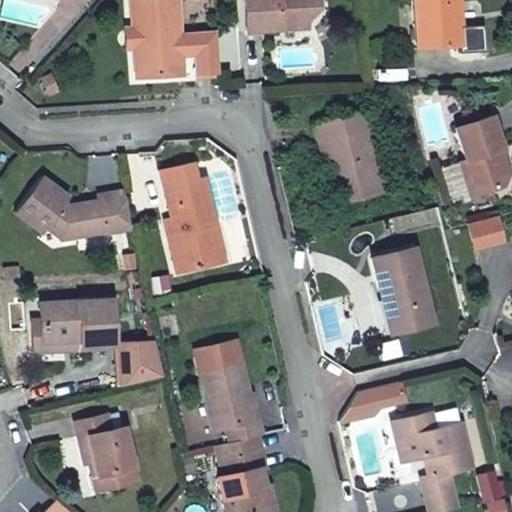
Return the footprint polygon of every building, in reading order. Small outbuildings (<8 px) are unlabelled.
[(216,71),(214,32),(179,34),(175,0),(129,0),(134,75),(179,72),(178,52),(186,52),(186,55),(194,54),(195,72),(216,71)] [(241,0),(244,31),(296,28),(296,20),(307,20),(318,8),(317,0),(241,0)] [(456,0),(411,0),(414,47),(457,46),(455,2),(457,2),(456,0)] [(314,124),(318,142),(326,139),(333,164),(342,199),(383,189),(364,112),(314,124)] [(489,112),(449,125),(459,157),(456,159),(467,194),(501,184),(506,173),(500,155),(496,156),(494,147),(500,146),(489,112)] [(326,139),(318,142),(324,166),(333,164),(326,139)] [(161,169),(171,215),(176,234),(168,235),(176,272),(217,263),(209,227),(217,226),(202,160),(161,169)] [(102,233),(130,228),(123,191),(97,196),(98,200),(69,205),(66,202),(69,198),(41,178),(14,212),(43,233),(46,228),(61,239),(80,236),(86,225),(100,223),(102,233)] [(176,234),(171,215),(164,217),(168,235),(176,234)] [(80,236),(102,233),(100,223),(86,225),(80,236)] [(226,261),(217,226),(209,227),(217,263),(226,261)] [(371,256),(381,298),(386,296),(394,329),(430,321),(411,246),(371,256)] [(386,296),(381,298),(375,299),(383,331),(394,329),(386,296)] [(38,303),(39,318),(40,341),(76,340),(76,345),(111,344),(109,299),(38,303)] [(40,341),(39,318),(30,319),(32,350),(77,348),(76,345),(76,340),(40,341)] [(162,375),(153,337),(118,338),(120,385),(162,375)] [(223,425),(227,442),(256,436),(261,435),(257,418),(250,419),(246,394),(235,340),(195,349),(211,428),(223,425)] [(355,391),(338,422),(371,412),(379,404),(403,398),(399,380),(355,391)] [(250,419),(257,418),(252,393),(246,394),(250,419)] [(426,511),(433,511),(456,507),(447,470),(470,465),(459,421),(433,427),(430,412),(390,421),(399,459),(422,454),(427,474),(419,476),(426,511)] [(74,421),(82,454),(93,451),(98,473),(110,471),(114,486),(136,481),(122,426),(109,429),(105,415),(74,421)] [(227,442),(218,444),(224,476),(217,477),(224,511),(255,511),(267,510),(262,487),(258,470),(263,469),(256,436),(227,442)] [(93,451),(82,454),(84,463),(87,462),(95,490),(114,486),(110,471),(98,473),(93,451)] [(262,487),(267,510),(273,508),(268,486),(262,487)] [(66,511),(56,501),(43,511),(66,511)]
